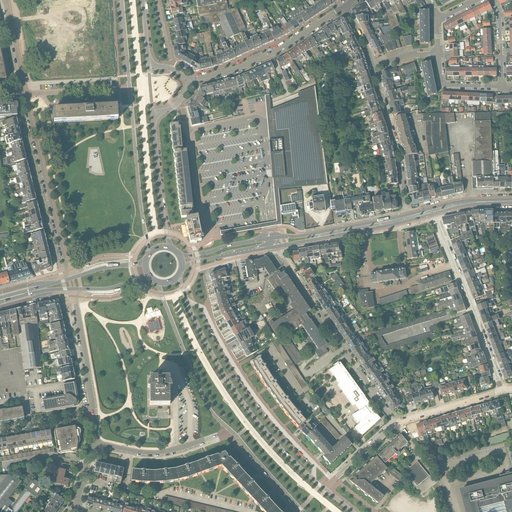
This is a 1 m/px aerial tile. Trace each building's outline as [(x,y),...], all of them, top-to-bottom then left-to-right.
[(196,0),(199,16),(208,14),(230,10),(230,7),(228,8),(227,3),(226,3),(225,0),(196,0)] [(321,13),(314,3),(312,0),(308,0),(309,1),(312,6),(309,8),(315,16),(321,13)] [(326,9),(321,1),(320,0),(316,0),(317,1),(314,3),(321,13),(326,9)] [(326,9),(332,5),(328,0),(322,0),(321,1),(326,9)] [(376,12),(379,11),(371,0),(368,0),(365,2),(371,11),(373,9),(376,12)] [(380,7),(382,5),(380,2),(378,0),(371,0),(379,11),(381,14),(383,13),(381,9),(382,9),(380,7)] [(378,0),(380,2),(382,5),(386,15),(387,17),(393,15),(390,9),(388,6),(385,0),(378,0)] [(385,0),(388,6),(390,9),(393,15),(395,15),(400,14),(395,5),(393,1),(392,0),(385,0)] [(402,7),(400,3),(398,0),(392,0),(393,1),(395,5),(400,14),(406,14),(402,7)] [(368,12),(371,11),(365,2),(354,9),(353,13),(355,17),(361,17),(368,13),(368,12)] [(486,12),(492,9),(489,2),(483,5),(486,12)] [(310,20),(315,16),(309,8),(306,3),(304,5),(307,10),(304,12),(300,6),(295,10),(304,24),(310,20)] [(481,14),(486,12),(483,5),(477,8),(481,14)] [(182,11),(182,9),(178,6),(172,7),(170,8),(171,13),(178,12),(179,14),(181,14),(182,18),(189,17),(188,15),(185,15),(184,11),(183,10),(182,11)] [(472,10),(475,17),(476,18),(476,20),(481,18),(481,15),(481,14),(477,8),(472,10)] [(230,10),(208,14),(209,18),(210,24),(214,23),(219,22),(226,37),(227,40),(233,37),(236,44),(241,56),(249,52),(243,40),(239,30),(245,28),(236,9),(230,10)] [(256,20),(252,10),(246,13),(251,22),(256,20)] [(304,24),(295,10),(290,13),(299,27),(304,24)] [(470,20),(475,17),(472,10),(466,13),(470,20)] [(428,27),(428,19),(428,11),(419,11),(419,28),(428,27)] [(299,27),(290,13),(287,15),(287,14),(284,15),(285,16),(289,23),(294,30),(299,27)] [(464,23),(470,20),(466,13),(461,16),(464,23)] [(274,26),(272,27),(271,24),(266,15),(263,16),(264,19),(266,23),(267,26),(274,41),(277,39),(284,36),(279,29),(278,27),(275,28),(274,26)] [(358,24),(366,23),(378,23),(378,15),(361,17),(355,17),(358,24)] [(395,15),(393,15),(387,17),(388,22),(390,27),(392,33),(400,30),(395,15)] [(289,34),(294,30),(289,23),(286,25),(286,21),(282,16),(279,18),(280,20),(289,34)] [(466,25),(464,23),(461,16),(455,19),(458,26),(460,28),(466,25)] [(174,26),(187,23),(186,21),(190,20),(190,17),(189,17),(182,18),(173,20),(174,26)] [(342,28),(348,25),(345,18),(342,18),(337,21),(332,25),(336,31),(342,28)] [(453,28),(458,26),(455,19),(449,21),(453,28)] [(284,36),(289,34),(280,20),(278,22),(281,28),(279,29),(284,36)] [(453,29),(453,28),(449,21),(444,24),(447,31),(450,30),(451,33),(453,31),(453,29)] [(219,22),(214,23),(216,31),(220,45),(224,63),(229,61),(222,44),(221,42),(221,41),(220,39),(223,38),(226,37),(219,22)] [(364,35),(370,31),(371,32),(379,28),(390,27),(388,22),(378,23),(366,23),(358,24),(362,30),(364,35)] [(176,32),(190,29),(189,23),(187,23),(174,26),(175,29),(174,30),(174,31),(176,32)] [(338,45),(340,37),(338,35),(336,31),(332,25),(327,28),(332,35),(332,36),(334,34),(337,38),(334,39),(338,45)] [(336,31),(338,35),(341,34),(342,36),(344,35),(351,31),(348,25),(342,28),(336,31)] [(268,43),(274,41),(267,26),(262,29),(268,43)] [(369,44),(375,41),(392,33),(390,27),(379,28),(371,32),(370,31),(364,35),(366,39),(369,44)] [(419,44),(428,44),(428,27),(419,28),(419,44)] [(245,28),(239,30),(243,40),(249,52),(255,49),(251,41),(248,42),(247,39),(244,32),(246,31),(246,29),(245,28)] [(268,43),(262,29),(261,28),(259,29),(260,31),(261,35),(257,37),(262,46),(268,43)] [(333,47),(336,46),(330,36),(332,35),(327,28),(322,31),(333,47)] [(186,37),(185,34),(190,33),(189,33),(191,32),(190,29),(176,32),(178,39),(186,37)] [(331,49),(333,47),(322,31),(317,35),(323,44),(324,45),(326,43),(328,46),(330,49),(331,49)] [(351,31),(344,35),(346,40),(345,41),(354,37),(351,31)] [(218,66),(216,57),(213,58),(210,43),(212,43),(210,32),(203,33),(205,40),(206,43),(209,58),(212,68),(218,66)] [(372,52),(379,49),(383,47),(394,41),(392,33),(375,41),(369,44),(370,48),(372,52)] [(199,41),(200,41),(198,34),(190,36),(190,39),(191,43),(199,41)] [(312,38),(322,53),(325,52),(321,46),(323,44),(317,35),(312,38)] [(262,46),(257,37),(257,36),(250,39),(251,41),(255,49),(262,46)] [(184,41),(187,41),(186,37),(178,39),(177,39),(177,42),(175,42),(176,46),(182,45),(185,44),(184,41)] [(347,47),(347,48),(357,43),(354,37),(345,41),(347,44),(343,46),(344,49),(347,47)] [(223,38),(220,39),(221,41),(221,42),(222,44),(229,61),(235,58),(231,48),(228,49),(223,38)] [(323,55),(322,53),(312,38),(307,41),(312,49),(318,58),(323,55)] [(308,51),(312,49),(307,41),(303,44),(308,51)] [(387,52),(397,49),(394,41),(383,47),(379,49),(382,55),(386,53),(385,50),(387,49),(387,52)] [(190,66),(196,56),(200,48),(198,43),(197,46),(194,45),(188,54),(188,55),(184,62),(190,66)] [(351,52),(360,48),(357,43),(347,48),(348,50),(350,49),(351,52)] [(233,45),(230,47),(231,48),(235,58),(241,56),(236,44),(233,45)] [(297,48),(306,61),(309,59),(306,53),(308,51),(303,44),(297,48)] [(174,53),(184,52),(184,51),(186,51),(185,47),(183,48),(182,45),(176,46),(174,47),(173,48),(174,53)] [(222,64),(224,63),(220,45),(213,47),(215,53),(216,57),(218,66),(219,66),(222,65),(222,64)] [(302,64),(306,61),(297,48),(292,52),(299,62),(300,61),(302,64)] [(352,58),(363,54),(360,48),(351,52),(349,53),(350,56),(350,55),(352,58)] [(375,58),(382,55),(379,49),(372,52),(375,58)] [(181,61),(184,62),(188,55),(188,54),(186,51),(184,51),(184,52),(174,53),(176,61),(178,62),(181,61)] [(298,62),(299,62),(292,52),(287,55),(295,66),(299,64),(298,62)] [(356,63),(365,60),(363,54),(352,58),(353,61),(355,60),(356,63)] [(299,73),(295,66),(287,55),(282,58),(288,68),(290,67),(296,75),(299,73)] [(195,72),(200,71),(198,61),(197,56),(196,56),(190,66),(193,68),(193,71),(195,72)] [(206,69),(212,68),(209,58),(207,59),(206,58),(203,58),(206,69)] [(286,73),(285,70),(288,69),(288,68),(282,58),(277,61),(282,72),(286,82),(289,81),(286,73)] [(356,69),(366,66),(365,60),(356,63),(356,66),(351,67),(352,70),(356,69)] [(424,80),(433,78),(430,62),(421,64),(424,80)] [(268,83),(271,82),(270,79),(271,78),(270,76),(269,77),(268,75),(268,74),(275,71),(271,63),(262,67),(267,80),(268,83)] [(417,72),(414,63),(402,67),(404,71),(401,72),(403,76),(405,76),(417,72)] [(359,74),(368,71),(366,66),(356,69),(357,72),(358,71),(359,74)] [(262,82),(267,80),(262,67),(257,70),(262,82)] [(382,82),(395,77),(394,74),(397,73),(396,69),(381,73),(382,76),(380,77),(382,82)] [(259,84),(262,82),(257,70),(252,72),(255,80),(257,79),(259,84)] [(357,75),(358,78),(360,77),(361,80),(370,77),(368,71),(359,74),(357,75)] [(252,87),(255,85),(253,81),(255,80),(252,72),(247,74),(252,87)] [(249,88),(252,87),(247,74),(241,76),(245,84),(247,83),(249,88)] [(238,88),(240,93),(242,92),(241,88),(246,86),(245,84),(241,76),(236,78),(238,88)] [(363,86),(372,83),(370,77),(361,80),(359,81),(360,84),(362,83),(363,86)] [(384,88),(400,83),(401,83),(399,77),(395,77),(382,82),(384,88)] [(236,89),(238,88),(236,78),(230,80),(233,92),(236,91),(236,89)] [(427,96),(436,95),(433,78),(424,80),(427,96)] [(230,80),(223,82),(226,94),(233,93),(233,92),(230,80)] [(224,95),(226,94),(223,82),(217,83),(220,94),(224,93),(224,95)] [(220,94),(217,83),(211,85),(213,96),(220,94)] [(364,93),(374,90),(372,83),(363,86),(361,87),(362,90),(364,89),(364,92),(364,93)] [(385,94),(394,91),(393,88),(401,86),(400,83),(384,88),(385,94)] [(207,97),(213,96),(211,85),(205,86),(207,94),(207,97)] [(198,89),(199,93),(197,96),(205,101),(206,100),(205,100),(206,98),(205,97),(205,96),(205,95),(206,94),(207,94),(205,86),(199,88),(198,89)] [(270,110),(278,189),(327,185),(315,87),(298,93),(300,99),(270,110)] [(403,100),(404,100),(409,100),(409,97),(406,97),(404,98),(403,94),(408,93),(409,95),(416,94),(414,87),(407,87),(394,91),(385,94),(389,104),(403,100)] [(367,98),(375,95),(374,90),(364,93),(361,93),(362,96),(363,96),(364,99),(367,98)] [(276,221),(220,231),(221,236),(281,225),(278,189),(270,110),(269,95),(265,96),(276,221)] [(368,101),(366,101),(367,104),(377,101),(375,95),(367,98),(368,101)] [(209,104),(205,101),(197,96),(194,101),(202,106),(206,108),(209,104)] [(502,104),(502,97),(495,97),(492,97),(492,103),(492,104),(496,104),(496,105),(498,105),(498,107),(500,107),(500,111),(502,111),(502,107),(502,104)] [(404,105),(405,105),(403,100),(389,104),(390,110),(404,105)] [(189,114),(202,111),(205,110),(205,108),(201,109),(201,108),(201,107),(202,108),(202,106),(194,101),(192,104),(188,105),(187,106),(189,114)] [(368,110),(379,107),(377,101),(367,104),(362,106),(363,108),(367,107),(368,110)] [(17,103),(6,104),(5,104),(5,102),(1,102),(1,104),(0,103),(0,117),(6,117),(14,117),(14,116),(17,116),(17,103)] [(392,115),(400,113),(401,112),(400,110),(405,109),(404,105),(390,110),(392,115)] [(118,107),(94,109),(53,111),(54,121),(118,118),(118,107)] [(372,116),(381,113),(379,107),(368,110),(364,111),(364,113),(370,111),(372,116)] [(191,120),(202,117),(203,117),(202,111),(189,114),(191,120)] [(369,126),(384,122),(381,113),(372,116),(373,119),(372,119),(372,121),(368,123),(369,126)] [(428,156),(448,152),(445,124),(455,123),(454,113),(443,114),(423,114),(423,122),(425,122),(426,135),(428,156)] [(473,113),(474,122),(473,122),(475,161),(492,161),(491,152),(490,121),(490,118),(490,113),(473,113)] [(398,133),(409,130),(407,122),(404,115),(401,116),(393,118),(398,133)] [(192,126),(204,124),(202,117),(191,120),(192,126)] [(6,129),(18,126),(16,119),(2,122),(3,127),(5,126),(6,129)] [(374,132),(386,128),(384,122),(369,126),(370,130),(373,129),(374,132)] [(194,216),(193,212),(187,153),(187,150),(182,150),(180,129),(180,127),(178,127),(178,124),(170,124),(170,128),(173,152),(174,152),(174,155),(174,159),(175,163),(180,207),(181,213),(181,218),(186,218),(187,221),(186,222),(186,223),(189,237),(190,243),(194,242),(194,244),(197,243),(197,242),(201,241),(201,239),(203,239),(203,236),(202,236),(200,228),(201,227),(202,226),(199,219),(198,219),(198,216),(194,216)] [(7,137),(20,134),(18,126),(6,129),(6,133),(4,133),(5,137),(7,137)] [(373,139),(387,134),(386,128),(374,132),(375,134),(372,135),(373,139)] [(403,149),(414,146),(414,145),(413,145),(411,137),(411,138),(409,131),(410,130),(409,130),(398,133),(398,134),(403,149)] [(9,144),(22,141),(20,134),(7,137),(9,144)] [(380,143),(389,140),(387,134),(373,139),(371,139),(372,142),(379,140),(380,143)] [(382,148),(391,146),(389,140),(380,143),(376,144),(372,145),(373,148),(377,147),(381,146),(382,148)] [(10,150),(23,147),(22,141),(9,144),(10,147),(9,148),(10,150)] [(383,154),(393,152),(391,146),(382,148),(383,152),(383,154)] [(405,157),(415,155),(417,155),(414,146),(403,149),(405,157)] [(10,157),(25,154),(23,147),(10,150),(7,151),(7,154),(9,154),(10,157)] [(394,160),(394,159),(393,152),(383,154),(384,157),(385,161),(394,160)] [(10,157),(12,163),(26,160),(25,158),(26,157),(25,154),(10,157)] [(454,194),(463,192),(459,154),(453,155),(455,168),(456,167),(458,181),(453,182),(454,194)] [(493,189),(492,161),(475,161),(472,162),(472,177),(472,189),(486,189),(493,189)] [(16,171),(28,168),(27,162),(17,164),(16,164),(12,165),(12,167),(14,166),(16,171)] [(16,178),(30,175),(28,168),(16,171),(17,176),(15,176),(16,178)] [(454,194),(453,182),(451,174),(449,174),(450,178),(448,178),(449,184),(446,184),(448,196),(454,194)] [(19,184),(31,181),(30,175),(16,178),(16,180),(18,179),(19,184)] [(408,187),(418,186),(418,183),(418,179),(407,181),(408,187)] [(19,191),(33,187),(31,181),(19,184),(20,188),(18,189),(19,191)] [(430,200),(427,184),(424,184),(421,185),(421,190),(423,202),(430,200)] [(435,199),(434,190),(433,184),(427,185),(427,184),(430,200),(435,199)] [(418,193),(418,191),(418,189),(418,186),(408,187),(410,195),(413,194),(416,193),(418,193)] [(21,197),(34,194),(33,187),(19,191),(17,191),(18,195),(21,194),(21,197)] [(367,203),(366,197),(365,188),(363,188),(363,189),(360,189),(360,191),(355,191),(356,194),(354,195),(353,191),(350,191),(353,206),(358,206),(358,204),(367,203)] [(295,204),(302,203),(301,191),(296,192),(297,196),(291,197),(292,203),(293,204),(295,204)] [(309,210),(313,210),(314,213),(316,214),(318,214),(319,212),(325,212),(323,196),(316,197),(316,191),(311,191),(312,197),(312,202),(308,203),(309,210)] [(351,207),(353,206),(350,191),(346,192),(348,200),(344,201),(345,212),(346,212),(347,213),(349,213),(349,212),(349,211),(352,211),(351,207)] [(381,193),(381,197),(384,211),(391,210),(389,196),(388,193),(385,194),(385,192),(381,193)] [(29,202),(36,200),(34,194),(21,197),(20,197),(21,204),(23,203),(29,202)] [(389,196),(391,210),(398,209),(395,195),(389,196)] [(374,212),(384,211),(381,197),(380,197),(372,198),(372,202),(374,212)] [(345,212),(344,201),(343,200),(336,201),(330,202),(331,210),(335,209),(335,211),(336,211),(336,214),(345,212)] [(26,212),(38,209),(36,202),(24,205),(22,206),(22,209),(25,208),(26,212)] [(367,214),(369,213),(367,203),(358,204),(358,206),(359,215),(360,215),(361,217),(365,216),(368,216),(367,214)] [(298,215),(298,211),(296,211),(295,204),(293,204),(280,206),(282,215),(292,213),(293,216),(298,215)] [(25,219),(40,216),(38,209),(26,212),(26,215),(24,215),(25,219)] [(479,228),(481,228),(480,222),(479,211),(472,212),(475,225),(478,225),(479,228)] [(465,213),(471,231),(472,231),(476,230),(475,225),(472,212),(465,213)] [(462,234),(471,231),(465,213),(460,214),(463,229),(461,230),(462,234)] [(459,232),(458,230),(456,215),(442,218),(444,226),(446,225),(448,230),(452,229),(455,229),(456,232),(459,232)] [(28,226),(42,223),(40,216),(25,219),(25,222),(24,223),(24,226),(28,226)] [(33,232),(43,229),(42,223),(28,226),(29,229),(23,230),(24,234),(33,232)] [(33,241),(45,238),(44,231),(31,234),(27,235),(28,239),(32,238),(33,241)] [(453,246),(467,240),(474,238),(472,232),(472,231),(471,231),(462,234),(463,237),(460,238),(459,238),(451,242),(453,246)] [(34,248),(47,245),(45,238),(33,241),(34,246),(31,247),(30,244),(24,246),(25,250),(34,248)] [(407,246),(419,244),(418,238),(415,238),(406,240),(407,246)] [(455,251),(465,248),(468,246),(468,245),(467,240),(453,246),(455,251)] [(339,259),(343,258),(340,244),(337,244),(337,243),(333,244),(335,256),(338,256),(339,259)] [(332,257),(335,256),(333,244),(329,244),(329,245),(326,246),(330,261),(333,260),(332,258),(332,257)] [(408,252),(417,251),(419,251),(419,244),(407,246),(408,252)] [(35,255),(49,252),(47,245),(34,248),(35,252),(33,253),(34,256),(35,255)] [(330,262),(330,261),(326,246),(323,246),(323,245),(321,245),(320,246),(320,247),(319,247),(322,259),(324,258),(326,264),(328,264),(329,268),(332,267),(331,265),(330,263),(330,262)] [(319,259),(322,259),(319,247),(319,246),(316,246),(316,247),(313,248),(316,260),(319,259)] [(313,260),(316,260),(313,248),(311,248),(310,247),(308,248),(308,249),(310,261),(313,260)] [(457,257),(470,252),(471,252),(470,250),(467,251),(465,248),(455,251),(457,257)] [(309,261),(310,261),(308,249),(300,250),(299,251),(300,251),(301,260),(305,260),(306,264),(307,266),(310,265),(309,261)] [(302,263),(301,260),(300,251),(292,253),(293,256),(294,256),(295,262),(299,261),(300,263),(302,263)] [(409,259),(418,258),(417,251),(408,252),(409,259)] [(40,261),(50,259),(49,252),(35,255),(36,259),(39,259),(40,261)] [(457,257),(459,262),(472,257),(471,255),(470,252),(457,257)] [(276,271),(275,270),(266,256),(264,257),(263,259),(261,259),(260,258),(259,258),(259,260),(254,260),(253,259),(252,261),(250,261),(248,259),(246,260),(246,262),(249,284),(258,282),(257,278),(257,277),(256,271),(264,269),(265,269),(269,276),(276,271)] [(461,266),(470,263),(472,262),(471,259),(473,259),(472,257),(459,262),(461,266)] [(50,259),(40,261),(36,262),(31,263),(32,267),(33,270),(34,270),(35,273),(47,269),(52,267),(51,262),(50,259)] [(20,268),(25,278),(31,275),(27,266),(26,263),(23,264),(23,263),(19,264),(20,268)] [(463,271),(477,265),(478,265),(477,263),(471,265),(470,263),(461,266),(463,271)] [(18,280),(25,278),(20,268),(18,269),(17,265),(14,266),(18,280)] [(465,276),(477,271),(476,269),(478,267),(477,265),(463,271),(465,276)] [(11,281),(18,280),(14,266),(10,267),(11,270),(8,271),(11,281)] [(226,269),(220,271),(219,270),(215,271),(215,272),(209,274),(212,282),(222,279),(227,278),(238,275),(236,269),(233,269),(233,272),(228,273),(226,269)] [(311,320),(311,319),(310,320),(309,317),(310,316),(309,314),(307,315),(306,313),(308,311),(309,312),(311,311),(310,310),(306,305),(306,304),(306,303),(305,304),(302,299),(302,298),(302,297),(301,298),(298,293),(298,292),(297,292),(294,287),(295,287),(294,286),(293,286),(290,282),(291,281),(290,280),(290,281),(286,276),(287,276),(286,275),(285,275),(284,273),(285,273),(284,272),(282,269),(274,275),(268,280),(275,291),(277,290),(280,293),(283,291),(295,309),(282,318),(282,317),(274,323),(272,321),(268,323),(270,326),(276,335),(288,326),(292,332),(298,328),(319,358),(300,371),(305,378),(312,373),(313,375),(329,364),(327,362),(335,357),(330,350),(328,352),(326,349),(332,344),(333,344),(327,337),(324,339),(316,328),(316,327),(314,324),(313,323),(311,320)] [(311,269),(305,273),(306,275),(305,276),(307,280),(315,274),(311,269)] [(400,280),(407,279),(405,269),(398,270),(377,273),(370,274),(371,284),(378,283),(384,282),(384,286),(392,285),(391,281),(400,280)] [(467,280),(480,275),(482,274),(481,272),(479,273),(478,270),(477,271),(465,276),(467,280)] [(1,274),(4,284),(10,282),(7,272),(1,274)] [(429,291),(429,289),(452,281),(449,272),(418,283),(419,285),(416,286),(409,288),(410,290),(408,290),(409,294),(411,294),(412,295),(419,293),(423,291),(424,293),(429,291)] [(344,284),(340,279),(336,273),(332,276),(336,282),(339,287),(344,293),(348,290),(344,284)] [(468,285),(478,281),(477,279),(480,278),(480,275),(467,280),(468,285)] [(213,289),(225,285),(224,282),(228,281),(227,278),(222,279),(212,282),(213,289)] [(312,290),(319,285),(320,285),(316,279),(308,285),(312,290)] [(470,290),(482,285),(480,280),(478,281),(468,285),(470,290)] [(215,295),(231,291),(230,288),(229,284),(225,285),(213,289),(215,295)] [(445,293),(458,288),(456,284),(440,289),(442,294),(445,293)] [(312,290),(316,296),(327,288),(325,285),(321,288),(319,285),(312,290)] [(472,295),(484,290),(485,289),(483,285),(482,285),(470,290),(472,295)] [(319,301),(329,294),(327,291),(328,290),(331,288),(330,286),(327,288),(316,296),(319,301)] [(440,301),(448,298),(460,294),(458,288),(445,293),(445,295),(439,297),(440,301)] [(368,308),(375,307),(373,292),(369,293),(368,289),(359,291),(361,308),(368,307),(368,308)] [(380,304),(409,297),(408,290),(378,297),(380,304)] [(474,300),(483,296),(486,293),(484,290),(472,295),(474,300)] [(217,302),(229,299),(228,295),(232,294),(231,291),(215,295),(217,302)] [(323,306),(332,300),(330,297),(332,296),(330,293),(329,294),(319,301),(323,306)] [(439,303),(439,306),(462,299),(460,294),(448,298),(449,300),(444,302),(439,303)] [(220,310),(233,304),(232,302),(230,302),(229,299),(217,302),(220,310)] [(327,312),(338,304),(336,300),(335,301),(334,299),(332,300),(323,306),(327,312)] [(462,299),(439,306),(441,310),(446,308),(449,307),(450,309),(464,305),(462,299)] [(479,312),(489,309),(493,307),(496,306),(495,303),(492,304),(490,300),(476,302),(479,312)] [(52,316),(61,314),(61,313),(61,312),(60,311),(59,308),(62,307),(60,301),(58,301),(51,302),(53,312),(52,312),(52,313),(50,315),(50,317),(52,316)] [(48,320),(47,317),(45,303),(38,304),(39,312),(39,315),(39,316),(40,316),(40,320),(40,321),(48,320)] [(224,317),(235,310),(233,307),(235,307),(234,306),(235,305),(234,303),(233,304),(220,310),(224,317)] [(40,352),(40,350),(38,328),(42,327),(41,325),(49,324),(48,322),(46,323),(46,322),(40,323),(40,321),(37,322),(35,304),(16,310),(19,336),(21,347),(24,369),(42,368),(40,352)] [(331,317),(340,311),(342,310),(338,304),(327,312),(331,317)] [(459,313),(466,311),(464,305),(450,309),(446,310),(446,311),(447,313),(456,310),(458,313),(459,313)] [(227,323),(240,316),(240,315),(237,309),(236,310),(236,309),(235,310),(224,317),(227,323)] [(482,318),(490,315),(493,314),(491,310),(491,311),(490,310),(489,310),(489,309),(479,312),(482,318)] [(19,336),(16,310),(9,311),(12,331),(14,331),(14,336),(19,336)] [(9,311),(4,313),(7,335),(8,340),(11,340),(10,335),(10,331),(12,331),(9,311)] [(331,317),(334,323),(336,322),(344,317),(344,316),(343,314),(342,314),(340,311),(331,317)] [(51,322),(62,320),(62,318),(62,317),(62,315),(61,315),(61,314),(52,316),(50,317),(49,317),(50,324),(52,323),(51,322)] [(484,325),(498,320),(500,319),(500,317),(502,316),(501,314),(499,315),(491,318),(490,315),(482,318),(484,325)] [(454,326),(471,320),(469,315),(460,318),(456,319),(457,322),(457,323),(452,325),(453,326),(454,326)] [(227,323),(231,329),(243,321),(242,319),(241,319),(240,316),(227,323)] [(334,323),(338,328),(347,322),(344,317),(336,322),(334,323)] [(147,323),(150,333),(153,333),(155,331),(157,331),(161,330),(158,319),(152,323),(147,323)] [(233,334),(246,327),(245,325),(248,323),(246,320),(243,321),(231,329),(233,334)] [(471,320),(454,326),(455,329),(463,327),(464,329),(473,326),(471,320)] [(487,331),(500,326),(498,320),(484,325),(487,331)] [(342,334),(350,328),(348,324),(349,323),(348,321),(347,322),(338,328),(342,334)] [(50,332),(64,329),(64,328),(64,326),(63,326),(63,322),(50,324),(50,325),(49,325),(50,332)] [(345,339),(357,331),(360,329),(356,324),(350,328),(342,334),(345,339)] [(489,336),(497,333),(500,332),(500,329),(503,328),(502,325),(500,326),(487,331),(489,336)] [(451,336),(452,339),(475,332),(473,326),(464,329),(462,330),(463,333),(451,336)] [(240,345),(254,337),(249,328),(247,329),(246,327),(233,334),(240,345)] [(56,339),(66,336),(65,333),(65,332),(65,331),(64,330),(64,329),(50,332),(51,335),(50,336),(50,338),(49,337),(47,338),(47,340),(51,339),(51,340),(56,339)] [(349,344),(358,338),(359,337),(357,334),(356,335),(356,334),(357,332),(357,331),(345,339),(349,344)] [(373,336),(376,340),(382,338),(381,336),(379,331),(371,333),(373,336)] [(465,338),(466,341),(478,337),(475,332),(452,339),(453,342),(459,340),(458,338),(460,338),(461,340),(465,338)] [(489,336),(490,341),(506,335),(505,332),(497,335),(497,333),(489,336)] [(244,351),(255,345),(256,344),(254,341),(256,339),(255,339),(257,337),(256,335),(254,337),(240,345),(244,351)] [(492,346),(500,343),(500,341),(505,339),(506,341),(508,340),(506,335),(490,341),(492,346)] [(48,348),(67,343),(66,339),(67,339),(66,337),(66,336),(56,339),(56,341),(47,343),(48,346),(46,346),(46,348),(48,348)] [(470,347),(479,344),(478,337),(466,341),(463,342),(464,345),(466,345),(467,347),(470,347)] [(349,344),(352,350),(362,343),(358,338),(349,344)] [(356,355),(366,348),(364,346),(365,345),(363,344),(365,342),(365,341),(362,343),(352,350),(356,355)] [(492,346),(494,351),(510,345),(511,345),(510,342),(507,343),(501,345),(500,343),(492,346)] [(59,353),(69,351),(69,350),(69,349),(69,348),(68,347),(67,343),(48,348),(50,353),(58,351),(59,353)] [(384,352),(384,353),(388,351),(386,346),(386,343),(385,344),(379,345),(380,347),(384,352)] [(463,357),(481,352),(479,344),(470,347),(471,353),(470,353),(469,352),(462,354),(463,357)] [(247,357),(256,352),(254,349),(256,348),(255,345),(244,351),(247,357)] [(496,356),(504,353),(507,352),(506,350),(511,348),(510,345),(494,351),(496,356)] [(360,361),(369,354),(368,351),(367,349),(369,348),(368,347),(366,348),(356,355),(360,361)] [(57,360),(71,357),(70,356),(71,356),(70,354),(69,351),(59,353),(54,354),(55,357),(57,357),(57,360)] [(363,366),(373,359),(370,355),(374,353),(373,351),(369,354),(360,361),(363,366)] [(483,352),(474,356),(475,359),(472,359),(472,358),(467,359),(466,358),(462,360),(464,364),(468,363),(469,363),(485,358),(483,352)] [(508,358),(511,357),(511,356),(511,353),(505,356),(504,353),(496,356),(498,362),(506,359),(508,358)] [(295,365),(303,360),(300,354),(295,357),(297,359),(293,361),(295,365)] [(60,366),(72,364),(71,361),(72,360),(71,359),(71,358),(71,357),(57,360),(56,360),(57,366),(53,366),(54,369),(60,368),(60,366)] [(261,379),(269,373),(266,368),(264,365),(260,358),(261,358),(261,357),(251,362),(257,372),(261,379)] [(367,371),(376,365),(374,362),(376,361),(374,358),(373,359),(363,366),(367,371)] [(478,367),(487,363),(485,358),(469,363),(471,369),(475,368),(475,367),(478,366),(478,367)] [(509,364),(508,362),(506,359),(498,362),(500,367),(509,364)] [(372,407),(370,405),(369,403),(369,404),(368,403),(369,402),(340,363),(339,364),(338,363),(338,362),(333,366),(334,366),(334,367),(329,371),(339,384),(338,385),(353,406),(355,404),(359,411),(354,414),(352,415),(354,418),(356,420),(357,422),(359,424),(355,428),(362,436),(380,419),(378,416),(379,416),(375,411),(373,409),(372,407)] [(371,377),(379,371),(377,368),(381,366),(379,363),(376,365),(367,371),(371,377)] [(503,373),(511,371),(511,370),(509,364),(500,367),(503,373)] [(482,374),(490,371),(488,365),(479,367),(480,372),(477,372),(478,375),(482,374)] [(61,376),(74,373),(73,369),(72,367),(73,367),(73,366),(65,368),(65,367),(57,369),(56,370),(56,372),(57,372),(57,376),(61,375),(61,376)] [(374,382),(385,375),(383,372),(384,371),(382,368),(379,371),(371,377),(374,382)] [(483,378),(479,379),(482,386),(490,383),(488,377),(491,376),(490,371),(482,374),(483,378)] [(503,373),(505,380),(511,377),(511,374),(511,371),(503,373)] [(61,382),(75,379),(74,377),(75,377),(74,373),(61,376),(62,378),(60,379),(60,382),(61,382)] [(273,396),(281,390),(276,384),(274,380),(269,373),(261,379),(268,389),(273,396)] [(378,387),(389,380),(391,379),(387,373),(385,375),(374,382),(378,387)] [(150,404),(169,404),(169,378),(161,378),(161,383),(158,383),(158,378),(150,378),(150,404)] [(458,380),(458,382),(461,391),(467,389),(465,380),(462,381),(461,379),(458,380)] [(382,393),(391,386),(389,383),(391,382),(389,380),(378,387),(382,393)] [(455,392),(461,391),(458,382),(455,383),(455,381),(452,382),(455,392)] [(448,394),(455,392),(452,382),(449,383),(449,384),(446,385),(446,384),(445,384),(448,394)] [(79,403),(79,401),(75,383),(62,385),(64,396),(43,399),(45,413),(74,407),(75,407),(76,407),(77,406),(78,405),(78,404),(79,403)] [(442,396),(448,394),(445,384),(442,385),(443,386),(440,387),(442,396)] [(386,399),(395,392),(396,392),(394,389),(395,388),(393,385),(391,386),(382,393),(386,399)] [(422,402),(429,400),(425,390),(422,391),(421,386),(418,387),(418,389),(422,402)] [(415,404),(422,402),(418,389),(416,389),(417,392),(415,393),(416,395),(413,396),(415,404)] [(425,390),(429,400),(434,398),(433,394),(434,394),(433,390),(432,390),(429,391),(429,389),(425,390)] [(286,413),(293,406),(288,400),(286,397),(281,390),(273,396),(279,404),(280,406),(285,411),(286,413)] [(389,403),(397,398),(395,395),(397,394),(395,392),(386,399),(389,403)] [(415,404),(413,396),(412,394),(409,395),(410,397),(406,398),(407,398),(406,398),(407,402),(408,402),(409,406),(415,404)] [(393,410),(401,405),(399,404),(400,403),(401,402),(399,399),(400,399),(399,397),(397,398),(389,403),(393,410)] [(500,417),(499,413),(501,412),(501,410),(499,400),(492,402),(496,414),(498,422),(504,420),(503,416),(500,417)] [(493,415),(496,414),(492,402),(486,404),(488,412),(492,411),(493,415)] [(484,414),(488,412),(486,404),(480,406),(482,414),(483,417),(485,417),(484,414)] [(302,425),(304,423),(306,421),(300,415),(298,412),(293,406),(286,413),(293,421),(299,428),(302,425)] [(0,422),(2,422),(10,421),(17,419),(24,418),(22,407),(15,409),(8,410),(6,410),(5,410),(0,411),(0,422)] [(479,422),(479,421),(475,408),(470,409),(473,420),(476,419),(476,422),(477,424),(479,423),(479,422)] [(470,421),(473,420),(470,409),(464,411),(468,425),(469,426),(471,426),(470,424),(471,424),(470,421)] [(467,425),(468,425),(464,411),(458,412),(461,422),(462,423),(466,422),(467,425)] [(458,423),(461,422),(458,412),(453,414),(454,420),(457,430),(459,429),(458,423)] [(457,430),(454,420),(453,414),(447,416),(450,427),(453,426),(455,431),(457,430)] [(446,428),(450,427),(447,416),(441,418),(445,431),(447,431),(446,428)] [(445,432),(445,431),(441,418),(435,419),(438,429),(441,428),(442,431),(445,431),(445,432)] [(435,430),(438,429),(435,419),(429,421),(433,434),(436,433),(435,430)] [(304,423),(302,425),(299,429),(306,436),(313,430),(316,427),(310,421),(306,425),(304,423)] [(430,435),(433,434),(429,421),(424,423),(427,435),(430,434),(430,435)] [(428,436),(427,435),(424,423),(417,425),(419,433),(418,433),(419,437),(424,436),(425,437),(428,436)] [(347,434),(350,432),(345,425),(342,428),(347,434)] [(77,451),(78,444),(81,433),(81,432),(81,431),(81,430),(80,430),(80,429),(75,426),(57,429),(56,429),(56,430),(55,430),(54,431),(54,432),(54,433),(57,452),(58,452),(58,453),(59,454),(60,454),(61,454),(70,452),(73,453),(74,453),(75,453),(76,453),(76,452),(77,452),(77,451)] [(314,430),(313,430),(306,436),(311,441),(321,453),(322,452),(325,455),(323,457),(329,465),(351,445),(345,437),(332,449),(328,444),(315,430),(314,430)] [(400,450),(408,443),(401,435),(393,442),(400,450)] [(400,453),(398,452),(400,450),(393,442),(385,449),(393,457),(395,455),(397,456),(400,453)] [(385,463),(393,457),(385,449),(378,455),(385,463)] [(144,470),(143,471),(141,471),(141,472),(133,471),(133,470),(132,470),(131,481),(143,483),(155,483),(167,482),(178,480),(190,477),(201,473),(221,466),(225,452),(221,454),(222,455),(218,456),(218,455),(218,456),(210,459),(210,457),(207,458),(205,459),(205,460),(198,463),(197,463),(189,466),(189,465),(186,465),(184,467),(184,468),(176,470),(176,469),(176,470),(168,471),(168,470),(165,470),(162,471),(163,472),(155,472),(154,472),(146,472),(146,471),(144,470)] [(268,498),(268,497),(266,496),(265,497),(260,491),(260,490),(259,491),(254,485),(255,484),(253,482),(251,480),(250,481),(245,475),(245,474),(244,474),(239,468),(240,468),(238,465),(236,464),(235,465),(230,459),(230,458),(229,458),(227,456),(228,455),(225,452),(221,466),(264,511),(279,511),(275,507),(275,506),(274,507),(269,501),(270,500),(268,498)] [(371,485),(370,484),(387,469),(376,457),(349,481),(365,493),(371,485)] [(51,467),(59,469),(56,484),(68,486),(69,480),(64,478),(66,471),(68,471),(69,465),(53,461),(51,467)] [(407,465),(402,469),(417,487),(429,476),(417,462),(410,468),(407,465)] [(114,477),(115,477),(117,467),(96,463),(95,469),(94,472),(114,477)] [(120,484),(121,484),(124,469),(117,467),(115,477),(117,477),(116,484),(120,485),(120,484)] [(400,482),(404,477),(392,468),(388,473),(400,482)] [(467,511),(511,511),(511,472),(500,476),(501,480),(488,483),(461,490),(467,511)] [(0,487),(9,475),(0,475),(0,487)] [(0,509),(8,499),(22,482),(9,475),(0,487),(0,509)] [(17,511),(26,502),(30,505),(33,500),(30,497),(31,495),(37,498),(42,492),(45,486),(33,479),(25,490),(10,509),(7,511),(17,511)] [(52,500),(61,505),(63,502),(64,500),(55,493),(53,496),(54,497),(52,500)] [(86,506),(92,508),(94,499),(88,497),(86,506)] [(0,509),(0,511),(7,511),(10,509),(8,508),(12,502),(8,499),(0,509)] [(92,508),(98,509),(100,500),(94,499),(92,508)] [(109,511),(115,511),(118,504),(117,504),(118,500),(113,499),(112,503),(109,511)] [(57,511),(61,505),(52,500),(50,503),(49,502),(48,504),(57,511)] [(47,511),(55,511),(57,511),(48,504),(44,502),(43,502),(42,503),(47,506),(46,507),(47,507),(45,510),(47,511)]
